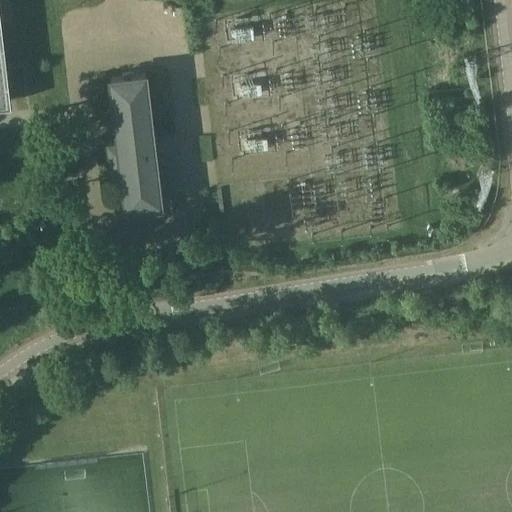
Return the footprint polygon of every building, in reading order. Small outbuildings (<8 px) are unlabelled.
[(0,0),(0,105),(12,104),(0,0)] [(225,42),(252,36),(250,22),(223,27),(225,42)] [(161,198),(145,74),(111,78),(119,140),(108,141),(113,178),(124,177),(128,211),(155,208),(156,215),(172,213),(170,197),(161,198)] [(258,80),(238,81),(239,93),(258,92),(258,80)] [(244,150),(264,149),(263,136),(243,137),(244,150)]
